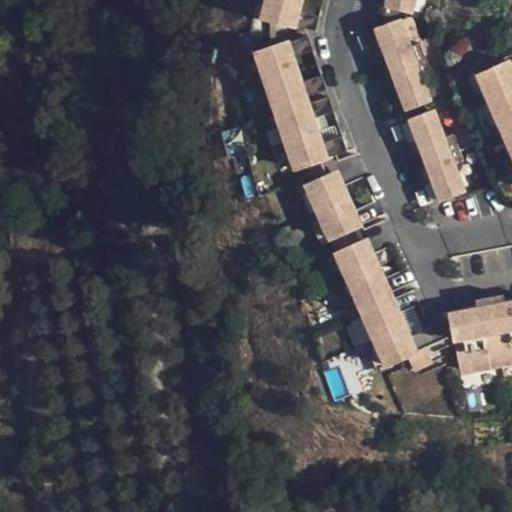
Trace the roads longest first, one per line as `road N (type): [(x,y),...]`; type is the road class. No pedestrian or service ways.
road 1 (residential): [(417,246),(330,32),(341,0)]
road 2 (residential): [(417,246),(439,297),(511,285)]
